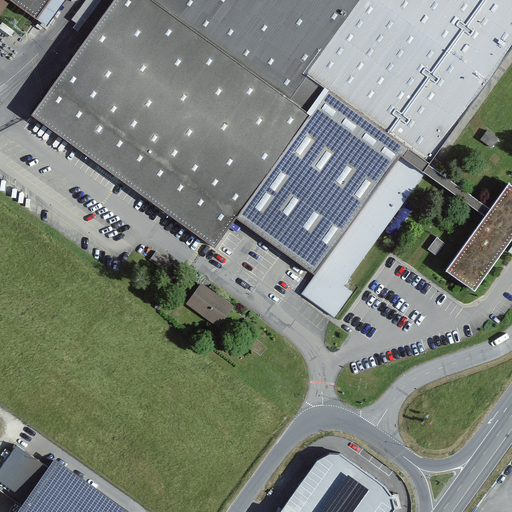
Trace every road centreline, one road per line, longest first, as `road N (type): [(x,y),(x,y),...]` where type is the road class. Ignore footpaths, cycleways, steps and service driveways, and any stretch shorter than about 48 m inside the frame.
road 1 (tertiary): [(235,511),(307,423),(336,418),(370,435)]
road 2 (residential): [(370,435),(402,387),(511,338)]
